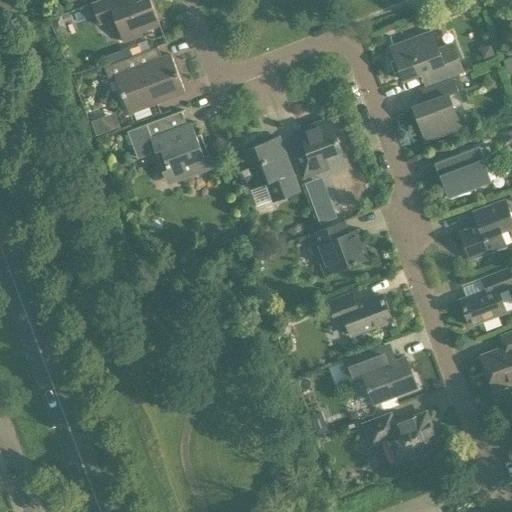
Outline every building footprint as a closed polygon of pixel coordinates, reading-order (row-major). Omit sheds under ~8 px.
[(99,24),(114,18),(123,42),(140,36),(139,33),(159,25),(149,0),(140,0),(132,3),(130,0),(98,0),(91,3),(99,24)] [(453,45),(438,50),(431,32),(417,37),(418,40),(393,50),(397,61),(395,62),(402,80),(435,68),(440,81),(463,72),(453,45)] [(108,79),(114,77),(128,113),(184,92),(170,54),(161,58),(157,46),(103,67),(108,79)] [(490,47),(478,51),(482,62),(494,58),(490,47)] [(453,80),(446,83),(449,91),(453,93),(458,91),(453,80)] [(460,127),(448,94),(412,108),(424,141),(460,127)] [(181,111),(145,124),(127,131),(137,158),(151,153),(146,142),(156,138),(160,150),(156,152),(163,170),(167,168),(172,182),(213,167),(200,134),(191,137),(181,111)] [(328,168),(324,157),(340,150),(328,118),(298,130),(302,139),(289,144),(302,178),(328,168)] [(96,119),(90,121),(95,136),(102,133),(96,119)] [(288,163),(276,167),(266,142),(236,153),(249,188),(265,182),(272,201),(299,191),(288,163)] [(445,178),(441,180),(447,198),(449,197),(450,199),(471,193),(469,190),(491,181),(482,159),(483,159),(478,146),(434,163),(438,176),(443,174),(445,178)] [(473,212),(478,225),(459,232),(470,259),(505,246),(500,232),(507,230),(505,224),(511,221),(511,218),(505,200),(473,212)] [(318,224),(335,218),(329,201),(312,207),(318,224)] [(309,234),(314,246),(324,274),(367,258),(356,230),(348,233),(343,221),(309,234)] [(222,233),(218,235),(217,240),(219,244),(224,245),(228,242),(229,237),(226,234),(222,233)] [(511,269),(511,267),(481,279),(486,290),(460,300),(469,326),(505,312),(498,292),(511,286),(511,269)] [(336,324),(345,320),(351,335),(391,321),(381,294),(354,304),(350,293),(328,301),(336,324)] [(511,331),(500,336),(505,347),(481,356),(493,390),(511,382),(511,331)] [(351,379),(363,375),(374,402),(415,386),(404,358),(389,364),(387,358),(382,360),(378,350),(345,362),(351,379)] [(309,415),(316,435),(328,430),(321,411),(309,415)] [(370,446),(387,439),(396,462),(412,456),(416,457),(420,455),(422,452),(438,446),(433,432),(431,433),(429,427),(430,426),(425,412),(394,424),(390,413),(362,423),(370,446)]
